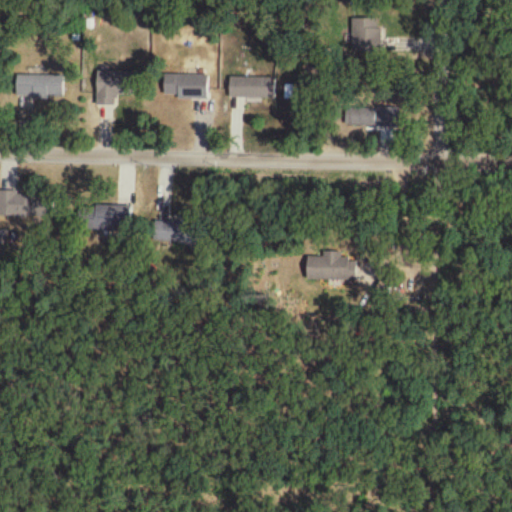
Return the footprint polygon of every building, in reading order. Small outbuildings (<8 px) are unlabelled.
[(381,54),(381,21),(352,21),(352,54),(381,54)] [(96,108),(117,109),(117,94),(132,95),(133,74),(98,73),(96,108)] [(64,77),(17,77),(17,100),(63,101),(64,77)] [(208,77),(164,77),(164,101),(208,101),(208,77)] [(230,80),(230,101),(276,101),(276,80),(230,80)] [(347,129),(399,130),(399,108),(347,107),(347,129)] [(0,220),(39,220),(39,194),(0,194),(0,220)] [(131,207),(81,204),(79,228),(130,231),(131,207)] [(155,222),(155,242),(180,242),(180,222),(155,222)] [(344,254),(308,254),(308,282),(358,282),(358,260),(344,260),(344,254)]
